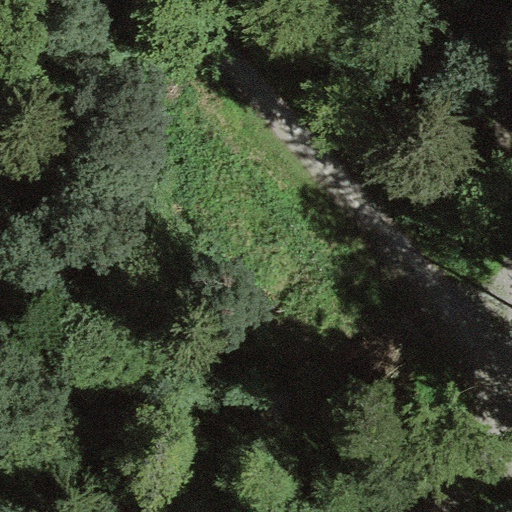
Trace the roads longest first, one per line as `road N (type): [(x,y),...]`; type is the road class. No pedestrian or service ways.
road 1 (track): [(511,421),(322,158),(184,0)]
road 2 (track): [(511,182),(481,0)]
road 3 (track): [(432,511),(506,417),(511,381)]
